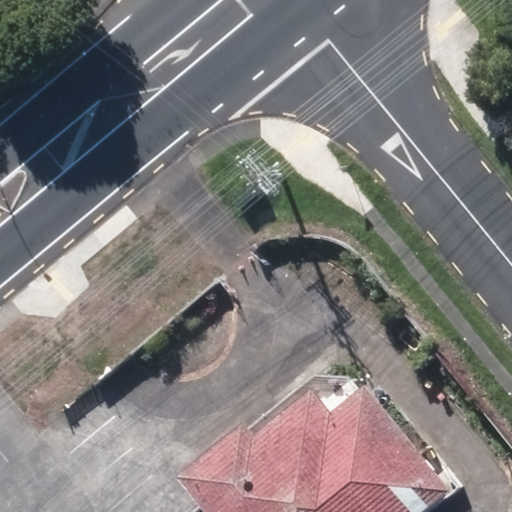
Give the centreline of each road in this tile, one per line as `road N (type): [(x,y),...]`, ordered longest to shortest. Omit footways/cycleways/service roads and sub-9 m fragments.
road 1 (residential): [(306,0),(331,50),(511,270)]
road 2 (secondary): [(0,200),(243,0)]
